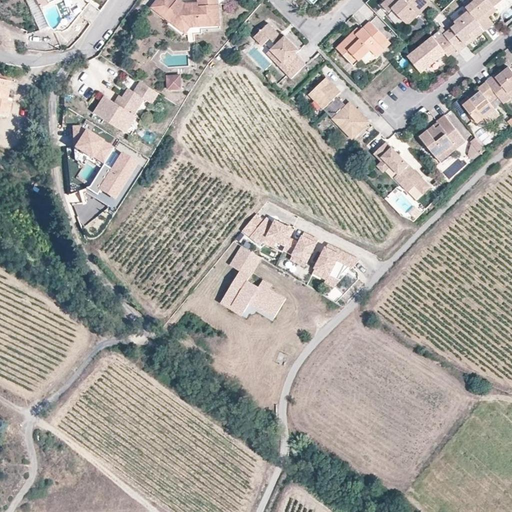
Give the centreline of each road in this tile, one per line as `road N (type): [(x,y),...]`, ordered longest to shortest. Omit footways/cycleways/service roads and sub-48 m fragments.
road 1 (residential): [(91,41),(60,76),(51,141),(84,259),(150,329),(145,339),(115,341)]
road 2 (residential): [(282,416),(286,385),(302,357),(511,147)]
road 3 (unclassified): [(115,341),(98,347),(31,415),(28,486),(3,511)]
road 4 (track): [(172,511),(31,415)]
road 5 (residential): [(388,97),(412,104),(437,93),(511,35)]
